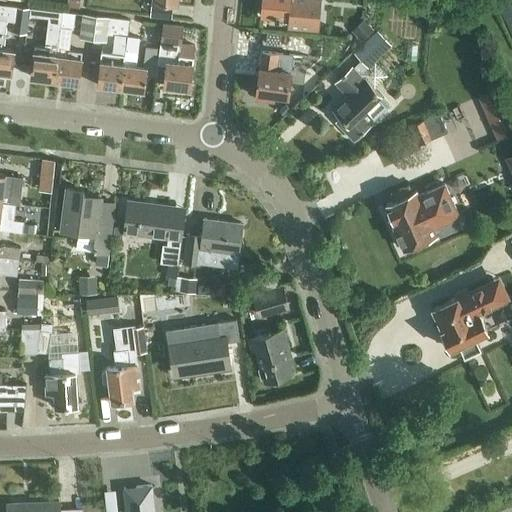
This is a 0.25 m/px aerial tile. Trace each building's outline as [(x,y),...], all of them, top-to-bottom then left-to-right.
[(68,0),(68,7),(78,8),(79,0),(68,0)] [(318,13),(319,0),(262,0),(261,15),(288,18),(287,26),(313,28),(314,12),(318,13)] [(151,16),(170,17),(171,4),(152,3),(151,16)] [(0,4),(0,72),(12,74),(15,49),(3,48),(7,20),(14,21),(12,32),(26,34),(30,8),(0,4)] [(48,16),(47,25),(61,27),(63,12),(49,10),(48,16)] [(61,28),(55,80),(78,83),(82,53),(69,51),(72,29),(73,29),(75,13),(63,12),(61,27),(61,28)] [(83,14),(80,38),(93,40),(94,39),(93,39),(96,16),(83,14)] [(96,16),(93,39),(106,41),(107,34),(115,35),(112,55),(101,54),(97,85),(121,88),(129,19),(96,16)] [(129,19),(121,88),(145,91),(146,75),(156,76),(159,47),(146,46),(143,65),(136,64),(139,37),(140,37),(142,21),(129,19)] [(160,44),(158,63),(167,64),(165,85),(190,88),(195,44),(181,43),(181,41),(182,28),(182,26),(162,24),(160,44)] [(55,80),(61,27),(47,25),(44,48),(35,46),(31,77),(55,80)] [(354,52),(368,66),(391,44),(377,30),(354,52)] [(273,94),(287,96),(292,54),(261,50),(255,96),(273,98),(273,94)] [(365,78),(363,79),(351,66),(335,82),(347,94),(332,108),(341,117),(337,121),(345,129),(351,128),(358,136),(390,106),(379,95),(380,94),(365,78)] [(511,125),(495,88),(482,94),(501,136),(511,131),(511,125)] [(409,126),(418,145),(447,132),(439,113),(409,126)] [(0,174),(0,201),(2,202),(15,204),(18,204),(22,177),(0,174)] [(387,207),(385,211),(388,218),(393,219),(395,225),(393,226),(404,249),(415,244),(420,245),(425,243),(426,239),(437,234),(435,229),(459,217),(444,184),(419,196),(416,189),(411,191),(408,185),(397,190),(400,196),(385,203),(386,205),(387,207)] [(95,251),(109,252),(112,224),(99,223),(102,197),(84,195),(84,190),(67,188),(62,229),(78,231),(77,240),(96,242),(95,251)] [(0,201),(0,228),(22,232),(23,221),(13,220),(15,204),(2,202),(0,201)] [(176,277),(179,247),(183,215),(171,213),(172,208),(128,202),(124,233),(168,239),(167,246),(162,245),(160,263),(167,263),(166,276),(169,276),(168,284),(174,285),(175,277),(176,277)] [(198,262),(235,267),(241,222),(203,217),(201,235),(186,233),(182,261),(198,263),(198,262)] [(0,256),(19,259),(21,247),(3,245),(0,246),(0,256)] [(0,272),(18,275),(19,259),(0,256),(0,272)] [(259,273),(263,287),(275,284),(271,269),(259,273)] [(478,313),(510,299),(500,276),(488,282),(468,291),(466,288),(455,294),(456,297),(433,309),(444,330),(441,331),(450,349),(458,345),(464,356),(480,348),(475,338),(488,331),(478,313)] [(18,292),(42,294),(43,281),(18,279),(18,292)] [(241,300),(246,316),(270,308),(266,293),(241,300)] [(16,313),(36,314),(37,299),(17,297),(16,313)] [(87,300),(88,313),(98,312),(97,299),(87,300)] [(203,372),(229,368),(226,343),(239,341),(236,320),(216,323),(218,336),(169,343),(174,372),(195,369),(194,365),(202,364),(203,372)] [(107,367),(101,372),(102,383),(109,386),(111,402),(133,400),(131,387),(139,386),(137,363),(134,364),(132,353),(146,351),(143,326),(117,329),(114,334),(116,350),(113,350),(115,366),(107,367)] [(37,351),(39,330),(39,328),(20,328),(20,352),(37,352),(37,351)] [(282,328),(248,338),(252,350),(256,348),(265,382),(290,375),(284,354),(290,353),(282,328)] [(39,330),(37,351),(48,352),(50,331),(39,330)] [(55,408),(77,406),(75,373),(79,373),(78,351),(60,353),(60,356),(48,357),(49,373),(45,373),(46,393),(54,392),(55,408)] [(0,383),(0,409),(6,410),(23,410),(26,384),(6,384),(0,383)] [(154,511),(151,485),(124,487),(126,511),(154,511)] [(6,503),(6,511),(59,511),(59,501),(6,503)]
